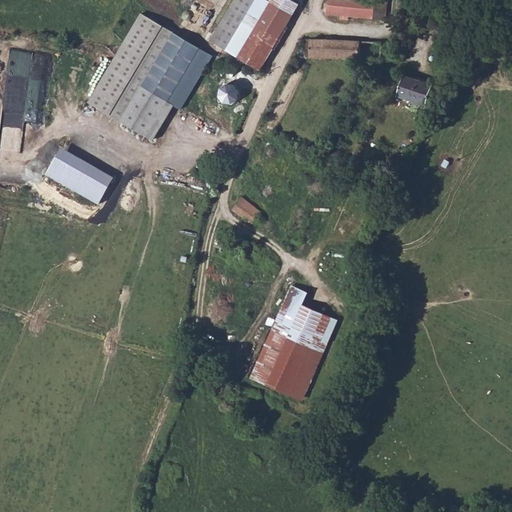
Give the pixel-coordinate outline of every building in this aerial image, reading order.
[(234,0),(210,39),(225,49),(254,0),(234,0)] [(254,0),(225,49),(255,67),(259,69),(298,5),(289,0),(271,0),(270,2),(266,0),(254,0)] [(365,0),(328,0),(325,13),(386,20),(388,0),(375,0),(375,1),(366,0),(365,0)] [(212,55),(173,32),(141,13),(89,101),(154,141),(172,105),(180,109),(212,55)] [(382,60),(383,42),(305,39),(305,44),(303,44),(303,50),(304,51),(304,57),(382,60)] [(433,86),(404,76),(397,96),(426,106),(433,86)] [(219,96),(225,104),(233,105),(240,100),(241,91),(236,84),(227,82),(221,87),(219,96)] [(261,211),(242,196),(232,209),(251,224),(261,211)] [(338,320),(286,300),(251,378),(303,401),(338,320)]
